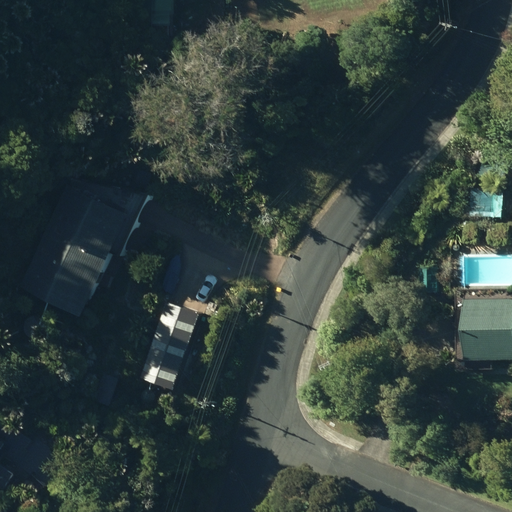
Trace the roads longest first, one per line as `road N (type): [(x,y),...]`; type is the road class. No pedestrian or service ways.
road 1 (residential): [(254,435),(326,252),(462,69),(491,0)]
road 2 (residential): [(458,511),(254,435)]
